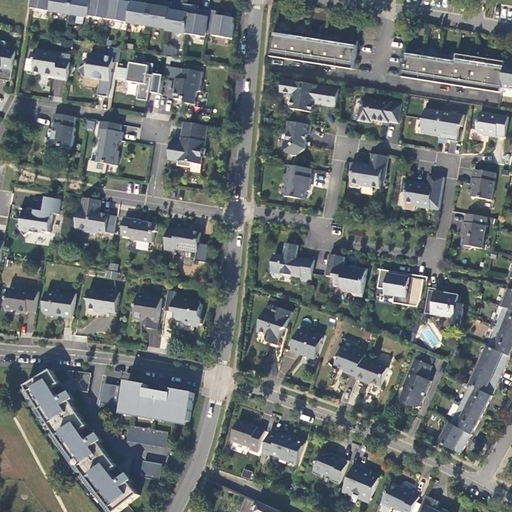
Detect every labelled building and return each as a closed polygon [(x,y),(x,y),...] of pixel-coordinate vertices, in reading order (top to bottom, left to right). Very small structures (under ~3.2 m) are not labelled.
[(32,0),(32,7),(51,10),(52,0),(32,0)] [(52,0),(51,10),(70,14),(72,0),(52,0)] [(90,16),(92,0),(72,0),(70,14),(90,17),(90,16)] [(112,0),(92,0),(90,16),(109,19),(112,0)] [(112,0),(109,19),(129,22),(132,0),(124,0),(125,1),(122,0),(112,0)] [(139,0),(132,0),(129,22),(148,25),(151,5),(147,4),(145,1),(142,3),(139,3),(140,1),(139,0)] [(156,6),(151,5),(148,25),(167,29),(172,3),(172,1),(165,0),(164,5),(163,7),(161,7),(159,4),(156,6)] [(186,34),(191,5),(184,4),(183,5),(183,10),(178,9),(179,5),(172,3),(167,29),(167,30),(174,32),(178,36),(182,33),(186,34)] [(191,5),(186,34),(191,34),(194,39),(198,36),(206,37),(206,33),(210,10),(203,9),(202,13),(198,12),(199,8),(199,6),(191,5)] [(233,39),(235,18),(234,18),(231,18),(228,13),(223,16),(217,15),(218,11),(210,10),(206,33),(213,34),(213,35),(233,39)] [(293,30),(277,27),(273,55),(354,68),(358,40),(343,38),(327,35),(311,33),(293,30)] [(0,71),(0,70),(0,67),(1,67),(14,69),(17,46),(6,44),(6,40),(0,38),(0,71)] [(63,40),(62,47),(72,49),(74,42),(63,40)] [(176,55),(177,46),(164,45),(163,54),(176,55)] [(36,59),(34,71),(46,73),(47,74),(53,75),(53,77),(68,80),(71,62),(60,60),(61,52),(36,48),(35,56),(36,59)] [(407,48),(402,75),(500,91),(501,84),(504,62),(491,59),(475,57),(459,55),(456,54),(455,55),(442,53),(426,51),(407,48)] [(79,68),(84,76),(101,79),(98,95),(108,96),(114,57),(91,53),(89,63),(87,63),(79,68)] [(504,62),(501,84),(511,85),(511,58),(505,58),(504,62)] [(144,64),(132,62),(129,81),(140,83),(138,99),(148,100),(154,64),(144,62),(144,64)] [(183,69),(166,66),(164,75),(164,76),(177,78),(182,79),(183,69)] [(14,69),(1,67),(0,67),(0,70),(0,71),(0,77),(12,80),(14,69)] [(197,93),(200,91),(203,72),(183,69),(182,79),(177,78),(175,87),(176,87),(174,98),(185,100),(187,103),(195,104),(197,93)] [(164,75),(156,74),(153,92),(161,94),(164,76),(164,75)] [(64,97),(64,80),(53,79),(52,96),(64,97)] [(340,86),(283,79),(281,92),(290,93),(294,97),(293,108),(315,111),(316,103),(337,107),(340,86)] [(400,103),(362,97),(359,118),(371,120),(371,118),(388,121),(388,119),(398,121),(400,103)] [(440,132),(440,137),(448,138),(457,140),(460,124),(463,125),(464,114),(425,108),(422,129),(440,132)] [(77,116),(55,112),(53,121),(56,122),(55,128),(49,126),(47,135),(51,140),(48,142),(55,151),(63,145),(73,147),(76,127),(75,126),(77,116)] [(507,117),(479,113),(476,129),(479,133),(488,133),(488,135),(496,137),(496,136),(505,137),(507,117)] [(90,119),(88,129),(95,130),(96,121),(90,119)] [(117,152),(119,139),(122,140),(123,131),(121,130),(123,123),(101,120),(99,136),(102,137),(98,161),(112,163),(117,164),(119,155),(117,152)] [(311,134),(312,124),(289,120),(287,130),(289,133),(288,139),(285,141),(285,146),(290,154),(295,155),(307,147),(308,139),(307,139),(308,134),(311,134)] [(180,160),(179,165),(192,167),(193,162),(203,163),(209,125),(185,121),(182,143),(173,141),(170,158),(180,160)] [(347,160),(346,169),(347,171),(348,171),(346,185),(355,186),(358,185),(358,182),(375,185),(377,173),(375,173),(376,167),(381,167),(383,153),(367,149),(365,164),(361,163),(360,161),(347,160)] [(110,175),(112,163),(98,161),(91,160),(90,172),(110,175)] [(312,178),(313,168),(291,165),(290,173),(287,173),(285,181),(288,184),(286,196),(307,199),(308,193),(311,190),(313,178),(312,178)] [(475,167),(474,175),(476,175),(475,185),(473,195),(493,198),(498,170),(475,167)] [(432,201),(442,203),(446,175),(430,172),(428,184),(422,183),(422,181),(409,178),(407,191),(416,192),(415,201),(417,201),(419,204),(431,206),(432,201)] [(45,209),(26,206),(24,218),(18,222),(26,233),(31,229),(43,231),(43,228),(51,230),(54,211),(60,212),(63,197),(48,195),(45,209)] [(102,211),(99,211),(100,206),(101,199),(84,196),(83,205),(80,205),(77,225),(79,228),(96,230),(98,228),(107,230),(110,213),(102,211)] [(490,215),(469,212),(468,220),(465,220),(464,229),(466,230),(465,241),(467,246),(472,247),(474,244),(485,245),(490,215)] [(118,214),(110,213),(107,230),(115,231),(118,214)] [(131,234),(133,237),(154,240),(155,231),(158,229),(159,222),(143,219),(143,218),(126,215),(123,233),(131,234)] [(199,250),(202,230),(194,229),(192,230),(188,230),(189,225),(178,224),(178,227),(169,225),(165,247),(175,249),(175,246),(181,247),(183,245),(185,247),(199,250)] [(366,226),(356,225),(355,233),(365,234),(366,226)] [(302,280),(314,281),(317,258),(306,257),(306,260),(299,260),(299,255),(301,243),(289,242),(287,254),(279,253),(277,266),(288,268),(287,274),(302,276),(302,280)] [(354,291),(355,293),(366,295),(370,267),(358,265),(358,267),(347,265),(349,256),(334,253),(332,269),(331,275),(336,276),(338,278),(338,284),(343,286),(346,290),(354,291)] [(120,265),(110,263),(109,270),(119,271),(120,265)] [(388,291),(390,292),(393,269),(383,267),(380,285),(388,287),(388,291)] [(175,270),(165,269),(164,276),(174,278),(175,270)] [(393,269),(390,292),(398,293),(397,300),(420,304),(424,295),(426,279),(426,277),(397,272),(398,269),(393,269)] [(426,279),(429,280),(430,275),(398,269),(397,272),(426,277),(426,279)] [(119,272),(108,270),(107,278),(118,279),(119,272)] [(464,294),(461,294),(457,293),(457,291),(456,289),(431,285),(427,312),(452,315),(451,320),(464,321),(467,301),(463,301),(464,294)] [(20,288),(9,286),(5,306),(7,308),(12,309),(14,307),(19,308),(18,310),(27,311),(27,308),(36,310),(39,289),(23,286),(20,288)] [(511,306),(511,286),(511,287),(509,294),(507,294),(503,303),(506,304),(511,306)] [(117,311),(121,290),(103,287),(102,289),(89,287),(88,296),(90,299),(89,306),(100,308),(99,310),(109,311),(109,309),(117,311)] [(177,315),(179,317),(184,318),(187,322),(189,322),(192,320),(194,323),(199,324),(202,321),(203,317),(201,314),(203,302),(200,298),(177,294),(177,289),(169,288),(166,308),(178,310),(177,315)] [(74,314),(77,291),(68,289),(68,292),(47,289),(44,309),(46,312),(51,313),(53,311),(57,311),(57,312),(65,313),(65,312),(74,314)] [(163,296),(139,292),(135,316),(142,317),(149,318),(148,323),(148,325),(158,327),(163,296)] [(497,324),(511,329),(511,306),(506,304),(497,324)] [(267,336),(269,340),(281,344),(285,329),(289,327),(295,310),(278,305),(276,312),(268,309),(261,329),(268,332),(267,336)] [(489,344),(511,353),(511,351),(511,329),(497,324),(489,344)] [(147,346),(159,347),(161,329),(149,328),(147,346)] [(325,336),(301,328),(294,351),(303,354),(318,359),(325,336)] [(366,328),(364,336),(372,339),(375,332),(366,328)] [(361,373),(367,356),(369,352),(360,349),(357,350),(344,344),(341,352),(342,355),(339,361),(354,367),(353,370),(361,373)] [(482,353),(479,362),(502,373),(511,353),(489,344),(486,353),(482,353)] [(361,373),(360,376),(369,379),(370,377),(385,383),(391,366),(367,356),(361,373)] [(434,366),(417,358),(405,385),(406,389),(402,398),(403,402),(419,408),(423,407),(434,382),(429,378),(434,366)] [(477,373),(472,383),(494,393),(502,373),(479,362),(475,371),(477,373)] [(87,474),(117,511),(124,507),(142,493),(132,481),(135,479),(130,473),(128,474),(121,463),(119,464),(102,441),(105,440),(100,433),(98,434),(91,423),(90,424),(81,412),(74,399),(77,398),(72,391),(70,392),(64,381),(62,381),(54,368),(28,385),(47,415),(63,440),(87,474)] [(202,394),(129,380),(123,413),(194,427),(202,394)] [(124,386),(107,383),(104,403),(121,405),(124,386)] [(472,383),(463,402),(485,413),(494,393),(472,383)] [(454,421),(474,432),(485,413),(463,402),(454,421)] [(448,429),(441,442),(463,453),(474,432),(454,421),(450,419),(446,427),(448,429)] [(170,431),(132,424),(129,440),(168,446),(170,431)] [(262,456),(269,434),(260,431),(261,429),(242,424),(236,444),(254,450),(253,453),(262,456)] [(274,435),(267,455),(274,458),(276,458),(282,460),(283,461),(291,464),(292,465),(301,468),(308,446),(282,437),(282,438),(274,435)] [(344,486),(353,463),(334,456),(334,458),(325,455),(317,475),(326,479),(327,477),(336,480),(335,483),(344,486)] [(165,463),(145,460),(143,477),(162,479),(165,463)] [(376,476),(359,468),(349,493),(364,500),(366,504),(370,506),(374,504),(384,481),(375,478),(376,476)] [(246,469),(243,476),(252,479),(254,472),(246,469)] [(407,494),(394,488),(386,507),(394,511),(398,510),(402,511),(416,511),(423,500),(416,497),(418,493),(410,489),(407,494)] [(443,503),(429,496),(422,511),(455,511),(448,509),(447,511),(440,509),(443,503)] [(280,511),(257,501),(252,511),(280,511)]
